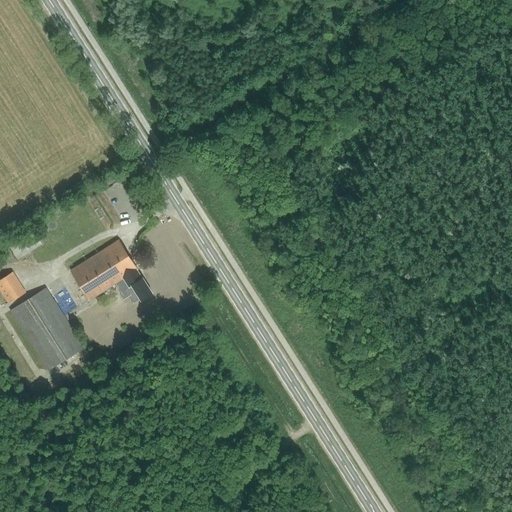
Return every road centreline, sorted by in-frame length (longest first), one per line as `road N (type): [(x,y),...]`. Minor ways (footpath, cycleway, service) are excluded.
road 1 (secondary): [(373,511),(48,0)]
road 2 (track): [(149,158),(375,21)]
road 3 (track): [(214,307),(343,511)]
road 4 (track): [(511,166),(435,69),(375,21),(401,0)]
road 5 (track): [(204,511),(316,422)]
